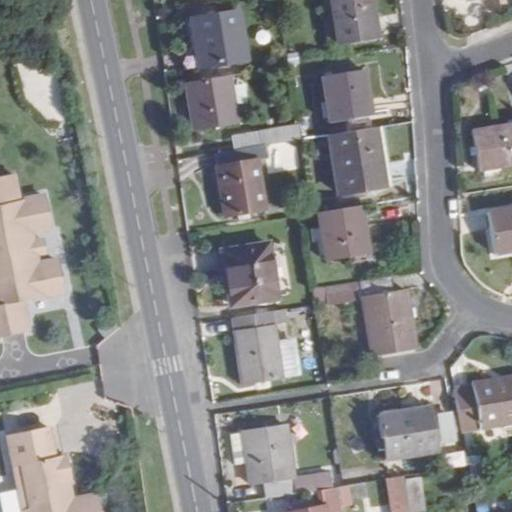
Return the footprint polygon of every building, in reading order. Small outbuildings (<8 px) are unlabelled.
[(367,0),(329,0),(337,42),(374,36),(367,0)] [(237,12),(190,20),(198,67),(245,58),(237,12)] [(364,70),(322,77),(330,121),(371,115),(364,70)] [(228,76),(185,83),(192,130),(236,123),(228,76)] [(259,131),(262,146),(299,140),(297,125),(259,131)] [(511,125),(475,132),(482,171),(511,165),(511,125)] [(385,127),(375,128),(385,186),(394,185),(385,127)] [(375,128),(330,135),(341,193),(385,186),(375,128)] [(253,147),(214,153),(224,215),(264,208),(256,160),(264,159),(262,146),(253,147)] [(36,255),(33,242),(31,233),(50,229),(44,197),(0,205),(0,337),(28,332),(22,301),(63,294),(56,261),(38,264),(36,255)] [(361,206),(317,213),(325,262),(369,254),(361,206)] [(511,208),(487,213),(494,255),(511,251),(511,208)] [(42,240),(33,242),(36,255),(45,254),(42,240)] [(268,245),(221,252),(229,305),(277,298),(268,245)] [(389,278),(326,288),(328,307),(361,301),(371,356),(375,356),(415,349),(406,290),(391,292),(389,278)] [(273,313),(231,319),(241,385),(283,379),(273,313)] [(472,431),(511,423),(511,376),(465,386),(465,388),(447,391),(454,431),(472,428),(472,431)] [(371,417),(377,459),(432,450),(424,409),(371,417)] [(285,425),(242,431),(248,463),(251,484),(263,482),(293,478),(285,425)] [(98,511),(95,495),(66,501),(62,481),(69,480),(64,456),(54,457),(48,427),(7,435),(14,466),(21,464),(30,508),(22,510),(22,511),(98,511)] [(248,463),(242,433),(229,435),(234,466),(248,463)] [(402,477),(385,479),(390,511),(407,511),(402,480),(402,477)] [(293,478),(263,482),(266,499),(295,494),(293,478)] [(419,478),(402,480),(407,511),(414,511),(425,510),(419,478)] [(343,511),(340,489),(320,492),(321,500),(290,505),(291,511),(343,511)]
